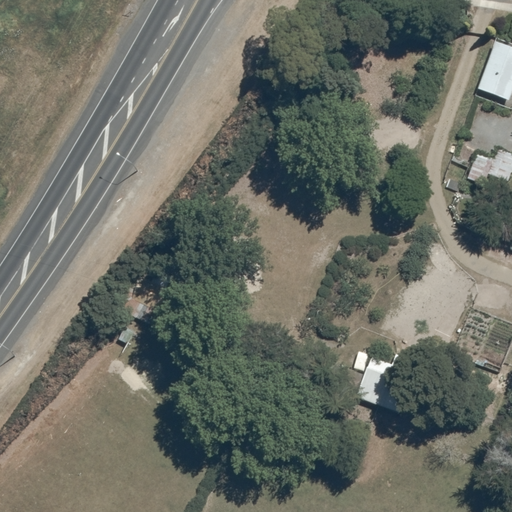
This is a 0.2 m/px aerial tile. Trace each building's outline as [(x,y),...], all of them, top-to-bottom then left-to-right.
[(511,48),(496,42),(478,89),(510,101),(511,96),(511,48)] [(511,174),(511,156),(501,152),(490,176),(507,184),(511,174)] [(491,166),(474,159),(466,181),(483,187),(491,166)] [(165,290),(171,280),(151,267),(123,312),(165,338),(187,304),(165,290)] [(412,366),(372,352),(356,400),(396,413),(412,366)]
